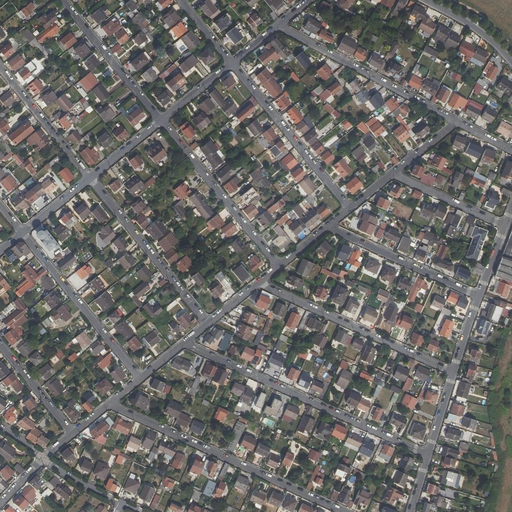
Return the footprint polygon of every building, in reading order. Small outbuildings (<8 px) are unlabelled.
[(129,0),(126,3),(133,12),(138,8),(131,0),(129,0)] [(170,3),(167,0),(159,0),(157,2),(163,9),(170,3)] [(203,5),(200,7),(210,20),(220,12),(218,9),(217,10),(208,0),(206,0),(202,4),(203,5)] [(220,7),(214,0),(208,0),(217,10),(218,9),(220,7)] [(263,0),(272,11),(275,9),(276,10),(283,4),(278,0),(263,0)] [(350,3),(352,4),(354,0),(340,0),(339,4),(347,9),(350,3)] [(404,0),(398,0),(392,11),(394,12),(397,14),(398,14),(406,1),(404,0)] [(326,7),(331,10),(332,7),(323,2),(317,11),(322,14),(326,7)] [(31,10),(34,7),(30,3),(20,11),(26,18),(32,13),(31,10)] [(426,12),(413,5),(411,8),(410,9),(412,10),(409,14),(421,21),(424,16),(426,12)] [(161,18),(170,28),(179,20),(174,14),(175,13),(172,9),(161,18)] [(91,15),(99,26),(106,20),(105,18),(110,14),(107,10),(103,13),(102,14),(99,11),(98,10),(91,15)] [(275,21),(278,19),(272,11),(271,13),(269,12),(268,13),(269,14),(275,21)] [(44,14),(38,20),(45,29),(53,23),(61,16),(58,12),(53,15),(52,13),(46,17),(44,14)] [(145,20),(144,21),(139,13),(135,16),(144,28),(149,25),(147,22),(145,20)] [(256,26),(262,22),(255,13),(249,18),(256,26)] [(142,30),(144,28),(135,16),(130,20),(140,32),(142,30)] [(215,23),(221,31),(230,24),(223,16),(215,23)] [(368,23),(354,16),(354,17),(353,19),(367,26),(368,23)] [(429,19),(424,16),(421,21),(418,28),(431,35),(433,32),(436,25),(430,22),(428,21),(429,19)] [(251,25),(246,18),(242,21),(247,27),(248,28),(251,25)] [(317,34),(319,29),(322,25),(309,18),(304,27),(317,34)] [(376,26),(382,29),(386,23),(380,20),(376,26)] [(108,37),(113,33),(114,33),(121,27),(117,22),(109,28),(106,25),(102,28),(104,32),(103,32),(105,35),(106,34),(108,37)] [(44,30),(45,31),(35,39),(39,44),(44,40),(46,42),(54,35),(53,33),(58,29),(53,23),(45,29),(44,30)] [(171,30),(177,37),(186,30),(180,23),(171,30)] [(439,27),(433,40),(443,45),(444,43),(445,41),(449,33),(450,32),(439,27)] [(238,45),(244,39),(235,28),(228,33),(238,45)] [(27,29),(22,33),(30,42),(35,38),(27,29)] [(324,35),(326,32),(319,29),(317,34),(316,35),(324,40),(324,41),(328,44),(329,42),(331,43),(333,39),(324,35)] [(115,35),(121,44),(128,38),(121,30),(115,35)] [(145,43),(148,41),(141,32),(133,39),(138,45),(143,41),(145,43)] [(196,38),(195,39),(189,32),(180,39),(190,51),(200,43),(196,38)] [(152,42),(154,40),(148,33),(145,34),(152,42)] [(454,49),(460,39),(449,33),(445,41),(444,43),(453,49),(454,49)] [(60,41),(67,48),(76,41),(70,34),(60,41)] [(369,40),(375,43),(378,38),(372,35),(369,40)] [(35,39),(35,38),(30,42),(29,43),(31,45),(32,45),(34,48),(37,46),(41,51),(44,50),(42,47),(39,44),(35,39)] [(352,55),(357,45),(343,38),(338,47),(352,55)] [(270,43),(287,64),(302,52),(300,50),(297,52),(295,49),(288,55),(287,52),(286,53),(282,49),(283,48),(276,39),(270,43)] [(462,41),(457,52),(470,59),(471,57),(475,50),(468,46),(469,45),(462,41)] [(10,46),(9,47),(5,42),(0,46),(0,51),(1,53),(3,55),(6,59),(14,53),(11,49),(12,48),(10,46)] [(392,56),(398,45),(393,42),(387,54),(392,56)] [(74,50),(81,59),(90,52),(83,43),(74,50)] [(161,49),(163,52),(172,46),(169,43),(161,49)] [(121,47),(118,44),(110,51),(113,54),(115,52),(120,48),(121,47)] [(268,58),(270,60),(276,55),(274,53),(275,52),(268,44),(264,47),(271,56),(268,58)] [(425,47),(422,52),(436,59),(438,54),(425,47)] [(483,63),(488,54),(477,47),(476,49),(475,50),(471,57),(482,63),(483,63)] [(354,56),(362,61),(367,53),(358,48),(354,56)] [(214,58),(208,50),(199,57),(205,65),(214,58)] [(298,59),(306,70),(315,63),(307,53),(298,59)] [(130,63),(136,71),(147,61),(142,54),(130,63)] [(8,63),(14,70),(24,63),(18,55),(8,63)] [(179,66),(185,73),(198,62),(192,55),(179,66)] [(367,63),(379,69),(383,61),(371,55),(367,63)] [(492,64),(496,59),(491,56),(484,69),(487,70),(491,63),(492,64)] [(84,64),(91,72),(99,65),(93,57),(84,64)] [(469,61),(480,67),(482,63),(471,57),(470,59),(469,61)] [(171,72),(176,68),(173,64),(172,66),(166,71),(169,75),(172,73),(171,72)] [(316,72),(324,81),(332,74),(325,65),(316,72)] [(484,76),(491,81),(498,70),(492,65),(484,76)] [(392,69),(392,68),(388,66),(385,72),(388,74),(388,73),(392,75),(395,69),(394,69),(394,70),(392,69)] [(18,74),(26,84),(33,79),(31,77),(32,76),(29,73),(30,72),(28,69),(27,70),(25,68),(18,74)] [(150,68),(141,75),(149,84),(153,81),(157,77),(150,68)] [(396,74),(398,71),(395,69),(392,75),(392,76),(399,80),(401,76),(396,74)] [(104,74),(106,78),(112,73),(110,70),(104,74)] [(264,70),(256,77),(262,84),(270,77),(264,70)] [(162,80),(167,76),(164,72),(158,76),(162,80)] [(293,72),(299,80),(304,76),(302,73),(299,75),(297,72),(295,73),(294,72),(293,72)] [(166,84),(173,92),(179,87),(185,82),(178,74),(166,84)] [(91,81),(86,75),(80,80),(87,90),(97,82),(95,79),(91,81)] [(412,75),(408,84),(419,90),(420,88),(423,82),(412,75)] [(232,88),(230,85),(233,82),(234,82),(230,77),(222,83),(226,88),(227,88),(229,90),(232,88)] [(270,77),(262,84),(267,91),(276,84),(270,77)] [(478,78),(476,83),(482,88),(486,82),(478,78)] [(349,84),(356,93),(363,87),(356,79),(349,84)] [(425,79),(423,82),(420,88),(431,94),(430,94),(433,96),(438,86),(425,79)] [(500,82),(498,80),(495,85),(497,87),(507,94),(511,86),(511,85),(502,79),(500,82)] [(28,86),(34,94),(43,87),(36,80),(28,86)] [(341,89),(336,82),(318,97),(323,100),(329,95),(330,97),(341,89)] [(110,96),(100,84),(92,91),(101,103),(110,96)] [(273,98),(282,91),(276,84),(267,91),(273,98)] [(436,99),(443,103),(450,89),(443,85),(436,99)] [(44,96),(41,98),(48,106),(54,101),(57,99),(48,88),(41,93),(44,96)] [(364,88),(355,95),(362,104),(371,98),(364,88)] [(170,100),(169,99),(173,96),(167,89),(159,96),(157,95),(155,97),(162,106),(170,100)] [(11,93),(12,92),(10,90),(0,97),(0,100),(5,107),(14,100),(13,98),(9,94),(11,93)] [(225,104),(214,90),(209,95),(211,97),(218,107),(227,117),(237,108),(230,100),(225,104)] [(286,98),(288,95),(285,91),(273,101),(281,111),(278,113),(281,116),(286,112),(293,106),(295,104),(293,101),(290,103),(286,98)] [(64,113),(73,106),(64,93),(57,99),(54,101),(64,113)] [(376,94),(368,101),(376,110),(384,103),(376,94)] [(452,97),(448,104),(461,111),(467,100),(455,94),(453,97),(452,97)] [(198,106),(206,116),(218,107),(211,97),(206,101),(206,100),(198,106)] [(241,107),(243,110),(254,101),(251,98),(241,107)] [(392,98),(384,104),(390,111),(398,106),(396,103),(397,102),(395,99),(393,100),(392,98)] [(461,112),(476,120),(481,111),(469,105),(471,101),(467,99),(467,100),(461,111),(461,112)] [(86,109),(89,107),(85,102),(83,102),(81,100),(80,102),(86,109)] [(253,108),(258,104),(255,100),(254,101),(243,111),(234,118),(237,121),(238,120),(239,121),(246,115),(248,116),(249,117),(251,115),(251,113),(250,112),(254,109),(253,108)] [(332,112),(334,111),(329,105),(328,106),(327,104),(323,106),(329,114),(332,112)] [(406,109),(407,107),(402,104),(391,113),(395,117),(399,114),(404,117),(409,110),(406,109)] [(100,106),(95,110),(105,123),(107,122),(110,119),(100,106)] [(294,123),(302,117),(293,106),(286,112),(294,123)] [(487,121),(491,123),(497,112),(486,107),(481,117),(488,120),(487,121)] [(144,116),(138,108),(126,118),(133,127),(136,124),(135,123),(138,121),(144,116)] [(59,111),(53,117),(55,120),(62,115),(59,111)] [(59,120),(65,129),(75,120),(72,117),(70,118),(67,113),(59,120)] [(200,130),(210,122),(202,113),(196,117),(197,118),(193,121),(200,130)] [(376,137),(384,130),(373,117),(365,123),(376,137)] [(403,120),(402,120),(400,117),(397,120),(401,125),(407,132),(414,126),(411,122),(407,125),(404,122),(403,120)] [(0,137),(1,139),(11,131),(1,118),(0,118),(0,137)] [(255,136),(263,130),(255,120),(247,127),(255,136)] [(345,121),(341,123),(346,130),(352,126),(350,123),(348,125),(345,121)] [(507,136),(510,137),(511,133),(511,127),(511,128),(511,127),(501,121),(496,131),(507,136)] [(295,126),(301,134),(307,129),(301,122),(295,126)] [(369,131),(361,122),(356,126),(365,134),(367,133),(369,131)] [(423,122),(412,131),(418,138),(429,129),(423,122)] [(27,123),(13,134),(11,131),(1,139),(3,141),(8,138),(14,145),(32,130),(27,123)] [(180,128),(188,138),(194,133),(186,123),(180,128)] [(228,124),(227,125),(226,124),(224,126),(226,128),(227,128),(231,134),(234,132),(228,124)] [(128,134),(121,125),(112,133),(119,142),(128,134)] [(407,139),(406,138),(409,135),(407,132),(401,125),(392,132),(401,144),(407,139)] [(76,130),(72,126),(64,133),(74,145),(81,139),(75,131),(76,130)] [(268,142),(276,136),(270,128),(267,130),(262,134),(268,142)] [(39,146),(35,150),(36,152),(42,147),(43,146),(43,145),(48,141),(39,129),(26,140),(30,145),(35,142),(39,146)] [(303,137),(309,145),(314,141),(313,139),(316,136),(312,131),(303,137)] [(104,148),(112,141),(105,133),(97,139),(104,148)] [(368,136),(369,135),(367,133),(365,134),(360,138),(366,144),(364,145),(369,150),(375,145),(368,136)] [(89,137),(87,134),(81,139),(85,143),(91,139),(89,137)] [(237,143),(241,139),(238,134),(233,138),(235,140),(237,143)] [(452,145),(462,150),(467,140),(456,136),(452,145)] [(413,140),(418,146),(421,144),(416,137),(413,140)] [(5,150),(8,154),(12,151),(3,141),(1,139),(0,139),(0,142),(6,149),(5,150)] [(96,141),(93,143),(100,151),(102,149),(96,141)] [(209,141),(200,149),(208,159),(215,153),(217,151),(209,141)] [(278,161),(288,153),(279,141),(268,149),(278,161)] [(198,146),(195,142),(189,147),(192,151),(198,146)] [(311,147),(317,155),(323,150),(317,143),(311,147)] [(477,159),(482,149),(469,143),(465,153),(477,159)] [(154,148),(151,150),(150,149),(149,148),(145,152),(155,164),(167,154),(158,144),(154,148)] [(366,156),(367,155),(360,146),(351,153),(359,163),(367,157),(366,156)] [(96,153),(93,155),(89,150),(87,147),(79,153),(90,166),(98,160),(97,159),(100,157),(96,153)] [(491,162),(494,153),(485,149),(479,162),(482,163),(484,160),(491,162)] [(321,157),(327,164),(333,159),(327,152),(321,157)] [(217,165),(222,161),(215,153),(208,159),(207,159),(213,168),(214,167),(217,165)] [(18,154),(15,156),(17,158),(20,162),(22,164),(24,162),(18,154)] [(286,172),(297,163),(289,154),(279,163),(286,172)] [(129,161),(135,169),(142,163),(137,155),(129,161)] [(445,159),(436,155),(431,166),(440,170),(445,159)] [(57,156),(47,164),(51,168),(60,160),(57,156)] [(391,159),(395,165),(399,162),(394,156),(391,159)] [(23,164),(33,176),(37,173),(28,162),(32,159),(30,157),(26,160),(27,161),(23,164)] [(342,159),(333,167),(335,170),(336,170),(338,172),(343,177),(351,170),(342,159)] [(501,177),(507,179),(508,176),(511,177),(511,163),(507,161),(501,177)] [(385,168),(380,162),(377,165),(381,170),(382,171),(385,168)] [(216,174),(223,182),(230,177),(226,172),(231,168),(228,165),(216,174)] [(375,174),(381,170),(377,165),(371,169),(375,174)] [(412,173),(420,177),(424,169),(415,165),(412,173)] [(66,167),(58,173),(63,179),(66,177),(68,179),(69,181),(74,178),(66,167)] [(231,174),(233,176),(240,170),(238,168),(231,174)] [(300,177),(304,174),(299,168),(291,175),(297,183),(302,179),(300,177)] [(169,174),(176,181),(181,177),(175,169),(170,172),(171,173),(169,174)] [(255,170),(250,174),(255,180),(260,176),(255,170)] [(487,178),(493,181),(496,174),(490,171),(487,178)] [(455,172),(455,174),(452,173),(451,175),(447,183),(456,187),(462,175),(455,172)] [(482,188),(486,178),(474,172),(473,175),(470,182),(482,188)] [(16,185),(8,174),(0,181),(0,182),(7,192),(16,185)] [(269,186),(270,187),(272,185),(262,174),(260,176),(255,180),(254,180),(257,183),(260,181),(265,188),(269,186)] [(434,182),(440,185),(441,184),(444,177),(438,174),(434,182)] [(309,180),(310,179),(308,176),(298,184),(308,196),(310,194),(316,189),(309,180)] [(33,177),(25,182),(28,186),(36,181),(33,177)] [(239,182),(235,177),(224,186),(229,193),(237,187),(235,185),(239,182)] [(434,181),(425,177),(423,182),(432,187),(434,181)] [(48,178),(39,185),(45,192),(46,193),(46,194),(55,187),(48,178)] [(352,193),(361,186),(355,178),(346,185),(352,193)] [(114,192),(123,185),(118,179),(109,186),(114,192)] [(142,192),(146,189),(138,179),(134,182),(132,184),(131,182),(124,187),(134,199),(137,196),(134,192),(138,189),(142,192)] [(191,192),(184,182),(182,184),(189,193),(191,192)] [(23,195),(30,204),(45,192),(39,185),(38,184),(23,195)] [(182,184),(174,190),(181,200),(182,199),(189,193),(182,184)] [(388,193),(397,198),(401,200),(402,198),(401,198),(405,193),(402,191),(402,190),(394,184),(388,193)] [(500,192),(510,197),(511,192),(511,191),(503,188),(500,192)] [(499,195),(498,194),(499,192),(492,189),(491,192),(490,192),(488,198),(489,198),(487,202),(486,202),(484,206),(493,209),(495,202),(497,203),(499,199),(497,198),(499,195)] [(411,196),(419,200),(422,193),(414,190),(411,196)] [(196,192),(189,198),(197,208),(204,202),(205,200),(203,197),(201,198),(196,192)] [(49,201),(47,198),(49,197),(46,194),(46,193),(36,201),(39,205),(43,202),(45,203),(49,201)] [(234,197),(238,202),(243,198),(239,193),(234,197)] [(264,196),(263,193),(262,193),(250,203),(251,205),(244,211),(250,218),(257,212),(252,206),(257,202),(256,202),(264,196)] [(26,208),(30,205),(30,204),(23,195),(22,194),(11,204),(17,212),(21,209),(24,206),(26,208)] [(311,203),(315,201),(310,194),(308,196),(304,199),(306,202),(313,210),(315,208),(311,203)] [(389,202),(379,197),(375,206),(385,210),(389,202)] [(271,206),(267,209),(266,210),(256,218),(264,227),(273,220),(269,215),(285,203),(281,198),(275,203),(271,206)] [(139,215),(142,212),(146,208),(139,199),(134,202),(135,203),(132,206),(139,215)] [(182,199),(181,200),(172,207),(181,219),(187,214),(181,206),(185,203),(182,199)] [(205,220),(213,214),(204,202),(197,208),(196,209),(205,220)] [(269,202),(263,207),(266,210),(267,209),(271,206),(269,202)] [(31,205),(31,206),(37,213),(40,211),(35,205),(34,205),(33,203),(31,205)] [(73,210),(81,220),(91,212),(83,203),(73,210)] [(431,217),(435,209),(424,204),(420,212),(431,217)] [(315,211),(321,218),(329,212),(323,205),(315,211)] [(441,218),(446,209),(437,205),(432,217),(435,219),(437,216),(441,218)] [(107,217),(98,206),(91,212),(100,223),(107,217)] [(298,217),(291,209),(289,211),(284,216),(286,218),(288,216),(292,221),(298,217)] [(300,220),(307,228),(320,218),(313,210),(300,220)] [(456,229),(463,213),(457,210),(454,215),(450,226),(445,235),(452,238),(456,229)] [(73,216),(69,212),(58,221),(61,225),(69,234),(71,233),(66,227),(73,221),(71,218),(73,216)] [(362,220),(374,226),(378,219),(363,213),(362,215),(360,219),(362,220)] [(449,213),(444,223),(450,226),(454,215),(449,213)] [(472,225),(475,218),(469,215),(466,223),(472,225)] [(142,229),(149,224),(143,216),(135,222),(142,229)] [(212,229),(215,227),(217,230),(224,225),(216,216),(207,223),(212,229)] [(360,219),(358,218),(354,217),(351,225),(358,228),(362,220),(360,219)] [(157,239),(167,231),(157,219),(144,230),(148,234),(149,233),(151,231),(157,239)] [(300,227),(303,225),(299,220),(296,222),(289,227),(295,235),(302,229),(300,227)] [(374,226),(362,220),(358,230),(370,235),(374,226)] [(228,237),(236,231),(230,223),(222,230),(228,237)] [(62,241),(69,234),(61,225),(57,228),(59,231),(56,234),(62,241)] [(106,244),(116,236),(107,225),(103,228),(99,232),(101,234),(99,236),(106,244)] [(275,246),(279,251),(291,241),(281,228),(278,225),(273,229),(279,237),(272,242),(274,244),(275,246)] [(470,237),(473,238),(470,244),(480,248),(487,232),(474,227),(473,227),(470,237)] [(374,237),(379,240),(383,230),(379,228),(374,237)] [(39,229),(34,234),(44,243),(49,238),(39,229)] [(384,236),(396,242),(399,234),(388,229),(384,236)] [(426,231),(421,229),(420,231),(417,239),(421,241),(426,231)] [(511,282),(511,229),(495,276),(500,278),(511,282)] [(157,239),(151,231),(149,233),(155,241),(157,239)] [(434,234),(431,233),(426,231),(421,241),(432,246),(433,243),(436,244),(439,239),(433,236),(434,234)] [(158,242),(166,252),(177,243),(169,233),(158,242)] [(405,238),(407,234),(404,233),(397,249),(405,253),(411,241),(405,238)] [(128,246),(120,236),(112,243),(120,252),(128,246)] [(237,254),(242,250),(245,247),(242,243),(241,244),(237,239),(230,245),(237,254)] [(324,241),(315,250),(322,257),(331,248),(324,241)] [(31,252),(23,242),(19,242),(10,250),(17,258),(17,259),(23,254),(25,257),(31,252)] [(466,256),(476,260),(480,248),(470,244),(466,256)] [(337,257),(345,261),(346,259),(349,252),(351,249),(343,245),(337,257)] [(442,261),(448,248),(441,245),(439,248),(432,263),(449,271),(452,265),(442,261)] [(72,253),(67,247),(63,250),(65,253),(68,257),(72,253)] [(418,248),(417,250),(414,258),(422,261),(426,252),(418,248)] [(176,264),(183,258),(187,255),(184,252),(178,257),(172,249),(165,254),(166,255),(164,256),(173,266),(176,264)] [(11,263),(17,258),(10,250),(4,254),(11,263)] [(352,252),(352,253),(349,252),(346,259),(349,261),(348,262),(351,264),(351,265),(357,268),(359,263),(356,262),(358,257),(360,252),(356,250),(355,253),(352,252)] [(131,259),(126,253),(117,260),(125,270),(135,262),(132,258),(131,259)] [(75,260),(71,255),(58,266),(62,271),(75,260)] [(261,264),(254,256),(250,259),(245,263),(252,272),(261,264)] [(182,272),(189,266),(183,258),(176,264),(182,272)] [(307,277),(313,264),(302,259),(296,272),(307,277)] [(109,260),(103,264),(107,269),(113,264),(109,260)] [(375,274),(379,265),(369,260),(365,269),(375,274)] [(249,275),(243,268),(245,266),(242,261),(239,264),(240,265),(232,271),(238,278),(243,275),(245,278),(249,275)] [(484,266),(475,262),(473,266),(483,270),(484,266)] [(88,266),(89,265),(87,263),(84,265),(77,271),(83,279),(92,271),(88,266)] [(472,272),(481,276),(483,270),(473,266),(472,265),(470,269),(473,270),(472,272)] [(145,266),(136,272),(144,282),(145,281),(152,275),(145,266)] [(471,273),(459,267),(456,276),(468,281),(471,273)] [(36,274),(30,268),(27,270),(36,282),(37,282),(45,275),(47,274),(43,269),(36,274)] [(325,270),(323,269),(322,268),(321,271),(337,278),(338,276),(334,274),(325,270)] [(391,282),(395,272),(385,268),(381,277),(391,282)] [(32,286),(36,282),(27,270),(25,269),(21,272),(26,278),(29,281),(15,293),(18,297),(22,294),(32,286)] [(341,270),(339,273),(338,276),(341,277),(345,279),(347,273),(341,270)] [(220,282),(225,278),(220,272),(215,276),(220,282)] [(191,278),(198,286),(204,281),(197,273),(191,278)] [(0,285),(5,291),(10,287),(0,275),(0,274),(0,285)] [(48,277),(47,278),(45,275),(37,282),(38,284),(40,283),(47,292),(55,285),(48,277)] [(299,288),(303,281),(290,275),(286,282),(299,288)] [(96,294),(105,287),(96,277),(87,284),(96,294)] [(410,291),(413,285),(414,283),(401,277),(397,286),(407,291),(407,290),(410,291)] [(26,278),(12,290),(15,293),(29,281),(26,278)] [(417,278),(414,285),(413,285),(410,291),(407,299),(413,302),(417,291),(416,291),(418,287),(425,290),(427,286),(423,284),(424,281),(417,278)] [(511,282),(500,278),(495,293),(506,297),(509,287),(511,287),(511,282)] [(347,280),(345,284),(352,288),(354,283),(351,282),(347,280)] [(139,298),(150,288),(145,281),(144,282),(133,291),(139,298)] [(215,298),(223,292),(218,285),(209,291),(215,298)] [(365,293),(367,289),(358,285),(356,289),(365,293)] [(23,297),(34,288),(32,286),(22,294),(23,297)] [(333,302),(341,306),(347,291),(337,286),(331,299),(334,300),(333,302)] [(319,301),(320,298),(326,301),(329,296),(326,294),(327,291),(317,287),(314,295),(316,297),(315,299),(319,301)] [(51,309),(60,301),(52,291),(43,299),(51,309)] [(161,296),(167,304),(178,296),(176,294),(175,295),(173,293),(171,295),(167,291),(161,296)] [(266,309),(272,295),(262,291),(256,304),(258,305),(257,307),(262,310),(263,308),(266,309)] [(103,311),(113,303),(104,292),(95,300),(103,311)] [(460,296),(451,292),(447,300),(456,304),(456,305),(464,309),(467,301),(459,297),(460,296)] [(131,298),(139,308),(142,305),(134,295),(131,298)] [(431,305),(441,310),(445,300),(435,295),(431,305)] [(19,310),(4,322),(8,327),(16,320),(29,310),(19,298),(13,302),(19,310)] [(392,300),(387,298),(386,302),(384,306),(388,308),(389,304),(391,304),(392,301),(392,300)] [(487,312),(483,310),(481,316),(497,322),(503,308),(505,309),(505,307),(511,309),(511,304),(496,299),(495,303),(494,302),(493,305),(490,304),(487,312)] [(167,312),(177,304),(175,300),(164,309),(167,312)] [(356,308),(358,304),(349,300),(344,310),(349,312),(352,306),(356,308)] [(67,311),(69,309),(64,303),(39,323),(42,327),(44,326),(45,327),(54,320),(55,321),(60,316),(65,322),(72,317),(67,311)] [(272,312),(270,318),(268,321),(263,333),(267,334),(272,324),(271,323),(275,314),(282,317),(286,307),(277,303),(272,312)] [(14,308),(10,304),(1,311),(5,316),(14,308)] [(360,304),(355,315),(359,317),(360,315),(363,308),(364,306),(360,304)] [(414,311),(420,313),(423,306),(417,304),(414,311)] [(153,316),(144,305),(140,308),(149,320),(153,316)] [(388,319),(386,323),(394,327),(398,317),(395,316),(397,310),(390,306),(389,308),(385,318),(388,319)] [(443,307),(441,312),(448,316),(451,311),(443,307)] [(366,308),(366,309),(363,316),(362,318),(372,322),(377,313),(366,308)] [(108,317),(113,323),(123,315),(118,309),(108,317)] [(241,320),(251,325),(255,315),(246,311),(241,320)] [(291,313),(284,327),(292,331),(299,316),(297,315),(298,313),(294,311),(293,314),(291,313)] [(298,328),(301,330),(307,317),(309,312),(306,311),(298,328)] [(186,312),(176,319),(184,329),(195,321),(192,317),(191,318),(186,312)] [(403,315),(398,326),(402,328),(402,327),(408,330),(412,320),(403,315)] [(35,317),(31,320),(36,326),(39,323),(35,317)] [(317,325),(319,322),(307,317),(301,330),(304,332),(307,326),(316,330),(318,326),(317,325)] [(16,320),(8,327),(6,328),(9,332),(4,336),(12,346),(21,338),(19,334),(21,332),(16,326),(19,324),(16,320)] [(134,333),(123,320),(113,328),(116,331),(117,331),(125,341),(134,333)] [(439,334),(447,337),(453,323),(446,320),(439,334)] [(485,336),(490,323),(482,320),(477,333),(485,336)] [(169,325),(176,333),(179,330),(173,322),(169,325)] [(247,336),(248,337),(252,328),(239,322),(237,327),(239,328),(238,331),(236,336),(245,341),(247,336)] [(35,327),(41,335),(46,331),(42,327),(39,323),(36,326),(35,327)] [(326,325),(322,324),(315,338),(317,339),(314,343),(322,348),(327,340),(321,336),(326,325)] [(160,340),(156,334),(158,332),(155,328),(153,330),(153,331),(144,339),(143,338),(141,340),(148,349),(160,340)] [(205,341),(202,344),(205,346),(207,343),(209,344),(214,338),(217,340),(223,332),(216,329),(214,332),(213,331),(210,335),(208,334),(203,340),(205,341)] [(83,349),(91,342),(83,331),(75,338),(83,349)] [(338,331),(334,340),(348,346),(352,338),(338,331)] [(266,338),(267,334),(263,333),(258,343),(261,345),(265,337),(266,338)] [(411,342),(419,345),(423,338),(413,333),(411,337),(412,338),(411,342)] [(434,335),(430,333),(424,347),(434,352),(438,343),(432,340),(434,335)] [(127,343),(133,350),(140,345),(134,337),(127,343)] [(351,346),(360,350),(363,342),(355,338),(351,346)] [(280,349),(284,342),(278,339),(275,347),(280,349)] [(17,349),(24,358),(33,351),(26,342),(17,349)] [(100,346),(96,342),(86,350),(88,352),(90,350),(95,356),(100,352),(104,349),(101,345),(100,346)] [(233,354),(235,351),(236,352),(238,349),(232,345),(228,352),(232,355),(233,354)] [(270,357),(273,351),(258,345),(257,346),(256,349),(261,352),(260,354),(269,358),(270,357)] [(375,350),(366,346),(360,358),(369,363),(375,350)] [(240,357),(250,361),(255,351),(245,347),(240,357)] [(286,354),(274,348),(273,351),(270,357),(275,359),(275,360),(282,363),(286,354)] [(260,354),(261,352),(256,349),(250,363),(255,365),(256,364),(258,365),(262,357),(260,356),(260,354)] [(59,359),(64,355),(60,350),(57,352),(55,354),(59,359)] [(297,356),(305,359),(308,354),(300,350),(297,356)] [(470,354),(471,354),(471,356),(478,358),(480,352),(471,350),(470,354)] [(29,358),(35,365),(42,360),(36,352),(29,358)] [(74,354),(68,359),(71,362),(77,357),(74,354)] [(105,364),(112,358),(109,354),(103,358),(97,364),(98,366),(103,362),(105,364)] [(194,363),(199,366),(203,357),(198,355),(194,363)] [(101,356),(94,361),(95,362),(97,364),(103,358),(101,356)] [(188,372),(191,364),(177,357),(176,359),(175,359),(172,366),(179,370),(180,368),(188,372)] [(387,366),(392,369),(395,362),(390,359),(387,366)] [(0,362),(8,373),(9,372),(1,361),(0,361),(0,362)] [(8,373),(0,362),(0,378),(0,379),(8,373)] [(203,388),(207,390),(210,385),(209,384),(217,367),(207,363),(202,374),(203,378),(206,379),(207,379),(203,388)] [(38,371),(45,380),(54,373),(47,364),(38,371)] [(472,378),(475,366),(470,364),(467,374),(469,375),(469,377),(472,378)] [(404,382),(406,377),(409,371),(398,366),(393,377),(404,382)] [(117,382),(125,376),(118,367),(114,370),(110,373),(117,382)] [(288,374),(286,378),(294,382),(299,371),(289,367),(286,373),(288,374)] [(343,370),(343,369),(339,367),(337,373),(341,375),(336,384),(344,388),(351,374),(343,370)] [(418,367),(414,376),(426,381),(427,378),(430,372),(418,367)] [(371,376),(369,380),(384,387),(389,375),(384,373),(384,374),(381,372),(381,371),(374,368),(370,376),(371,376)] [(218,369),(214,378),(213,377),(211,383),(216,385),(217,382),(226,386),(229,380),(226,378),(228,373),(218,369)] [(23,388),(12,373),(1,381),(6,387),(9,384),(17,393),(23,388)] [(302,374),(297,384),(306,389),(311,378),(302,374)] [(196,389),(201,377),(196,375),(194,381),(188,393),(192,395),(195,396),(198,390),(196,389)] [(61,393),(65,390),(54,376),(45,384),(55,397),(61,393)] [(407,392),(412,380),(406,377),(404,382),(401,389),(407,392)] [(160,392),(164,384),(152,378),(151,382),(152,383),(152,384),(150,387),(160,392)] [(95,387),(101,395),(111,387),(105,379),(95,387)] [(324,385),(314,380),(310,389),(320,393),(324,385)] [(235,382),(230,392),(240,396),(244,389),(244,387),(239,385),(235,382)] [(456,399),(465,402),(470,384),(468,384),(461,382),(456,399)] [(377,397),(382,387),(378,385),(373,396),(377,397)] [(401,389),(391,385),(389,390),(394,392),(398,394),(401,389)] [(427,391),(424,400),(434,405),(439,388),(432,386),(430,392),(427,391)] [(238,400),(253,407),(258,397),(255,396),(253,400),(250,399),(252,394),(253,393),(244,389),(240,396),(238,400)] [(394,403),(398,394),(394,392),(390,402),(394,404),(394,403)] [(351,393),(346,402),(356,407),(357,406),(361,397),(351,393)] [(130,402),(144,409),(149,400),(136,394),(134,400),(131,399),(130,402)] [(406,394),(400,406),(411,411),(416,399),(406,394)] [(370,402),(361,397),(357,406),(366,411),(370,402)] [(23,403),(29,411),(36,405),(30,398),(23,403)] [(266,406),(263,413),(276,419),(279,413),(277,412),(282,402),(274,398),(270,407),(266,406)] [(74,423),(74,421),(80,416),(72,407),(75,405),(71,400),(65,405),(66,407),(62,410),(72,421),(72,423),(74,423)] [(82,405),(88,412),(92,408),(86,401),(82,405)] [(169,401),(164,412),(177,418),(179,413),(182,407),(169,401)] [(465,407),(453,403),(450,413),(462,416),(465,407)] [(295,419),(299,410),(288,405),(283,414),(295,419)] [(309,416),(312,408),(308,406),(296,430),(302,433),(304,429),(308,431),(309,428),(311,429),(315,421),(307,417),(308,415),(309,416)] [(382,410),(373,406),(369,414),(373,416),(372,418),(377,421),(378,420),(381,421),(384,415),(381,413),(382,410)] [(14,410),(12,407),(7,411),(3,417),(12,423),(15,419),(13,417),(14,415),(11,413),(14,410)] [(228,413),(228,411),(218,407),(214,417),(222,421),(226,412),(228,413)] [(179,413),(177,418),(175,422),(186,427),(190,418),(179,413)] [(390,422),(403,429),(407,420),(393,414),(390,422)] [(35,425),(24,417),(17,423),(30,433),(33,428),(35,425)] [(472,428),(474,429),(476,421),(464,417),(462,425),(466,427),(472,428)] [(112,428),(127,435),(132,424),(128,423),(127,424),(121,421),(122,420),(117,418),(112,428)] [(90,432),(92,434),(94,436),(95,438),(108,428),(103,421),(90,432)] [(202,429),(204,426),(194,421),(190,429),(197,433),(199,433),(201,429),(202,429)] [(233,447),(231,451),(233,452),(245,425),(237,421),(233,429),(235,430),(226,449),(227,450),(229,445),(233,447)] [(328,440),(331,434),(333,429),(326,426),(327,425),(323,423),(317,435),(328,440)] [(409,435),(422,440),(426,428),(414,423),(409,435)] [(342,439),(346,429),(335,424),(333,429),(331,434),(342,439)] [(460,432),(455,430),(456,428),(449,426),(445,436),(454,440),(458,439),(460,432)] [(33,428),(30,433),(26,437),(35,444),(35,443),(41,447),(45,446),(49,441),(40,435),(41,433),(33,428)] [(233,429),(224,448),(226,449),(235,430),(233,429)] [(158,436),(157,436),(158,434),(155,434),(155,435),(148,431),(141,446),(149,450),(154,439),(156,440),(158,436)] [(360,449),(364,439),(349,432),(345,442),(360,449)] [(244,447),(247,448),(251,450),(256,440),(244,435),(240,445),(244,447)] [(126,446),(136,451),(141,441),(131,436),(126,446)] [(380,444),(382,439),(378,438),(372,449),(376,451),(380,444)] [(294,444),(295,442),(292,440),(287,451),(293,453),(297,445),(294,444)] [(2,441),(0,443),(0,452),(7,461),(15,451),(2,441)] [(162,452),(172,457),(176,447),(173,446),(174,444),(171,443),(170,445),(166,443),(161,441),(158,449),(162,452)] [(260,441),(254,453),(265,458),(270,448),(263,445),(264,443),(260,441)] [(459,449),(466,451),(468,444),(461,442),(459,449)] [(384,445),(380,444),(376,451),(375,453),(379,455),(381,452),(385,454),(384,458),(388,460),(393,449),(384,445)] [(456,459),(459,451),(443,446),(441,454),(450,456),(456,459)] [(69,458),(72,462),(78,457),(70,447),(61,454),(66,461),(69,458)] [(322,454),(318,453),(316,451),(311,449),(308,458),(318,462),(321,456),(322,454)] [(9,462),(17,452),(15,451),(7,461),(9,462)] [(132,461),(133,458),(119,452),(118,454),(120,456),(132,461)] [(182,462),(185,456),(182,455),(180,454),(177,453),(171,466),(173,467),(176,460),(182,462)] [(293,456),(286,453),(282,463),(287,465),(288,462),(290,462),(293,456)] [(194,460),(188,474),(197,478),(200,471),(203,464),(195,461),(198,455),(194,454),(192,459),(194,460)] [(270,466),(271,464),(276,467),(279,459),(270,454),(266,464),(270,466)] [(411,467),(414,460),(403,455),(398,465),(408,470),(410,467),(411,467)] [(443,463),(441,463),(440,466),(449,468),(450,466),(453,467),(455,460),(449,458),(445,457),(444,460),(443,463)] [(211,476),(216,465),(205,459),(203,464),(200,471),(211,476)] [(80,468),(88,472),(92,464),(84,460),(80,468)] [(182,462),(176,460),(173,467),(178,469),(182,462)] [(368,466),(355,460),(351,468),(353,469),(354,467),(365,472),(368,466)] [(104,479),(109,468),(98,463),(93,474),(104,479)] [(221,481),(229,465),(225,463),(217,479),(221,481)] [(346,473),(348,474),(351,469),(339,463),(334,474),(342,478),(344,473),(346,474),(346,473)] [(6,480),(14,472),(7,465),(0,471),(5,476),(3,477),(6,480)] [(14,467),(21,474),(23,472),(16,465),(14,467)] [(320,467),(316,465),(310,479),(314,481),(314,482),(319,485),(324,475),(318,472),(320,467)] [(363,479),(365,474),(355,469),(353,473),(359,476),(359,477),(363,479)] [(393,482),(402,487),(407,475),(398,471),(393,482)] [(446,484),(453,486),(456,474),(448,472),(446,478),(448,478),(446,484)] [(135,476),(131,474),(124,488),(134,493),(139,483),(133,480),(135,476)] [(40,480),(36,476),(29,484),(33,488),(37,483),(39,485),(42,482),(40,481),(40,480)] [(168,482),(169,478),(164,476),(161,481),(163,482),(162,484),(171,489),(173,484),(168,482)] [(244,490),(249,481),(237,476),(233,485),(244,490)] [(0,481),(0,482),(6,490),(9,487),(0,477),(0,480),(1,481),(0,481)] [(55,489),(61,483),(55,478),(50,484),(55,489)] [(120,488),(110,484),(112,480),(109,479),(105,487),(118,493),(120,488)] [(202,493),(209,497),(215,484),(208,481),(202,493)] [(213,493),(220,496),(225,485),(218,481),(213,493)] [(64,502),(72,494),(61,483),(55,489),(54,490),(61,496),(59,498),(64,502)] [(434,485),(428,483),(426,492),(434,495),(441,497),(442,494),(437,492),(439,487),(434,486),(434,485)] [(139,497),(149,501),(154,490),(144,486),(139,497)] [(345,487),(343,486),(336,500),(347,505),(349,500),(347,500),(349,496),(342,493),(345,487)] [(396,497),(398,497),(400,491),(392,488),(388,486),(383,499),(390,503),(392,498),(394,495),(396,497)] [(21,497),(29,504),(31,506),(35,502),(33,499),(35,497),(34,495),(36,493),(30,487),(28,490),(26,488),(23,493),(24,494),(21,497)] [(201,493),(194,490),(193,492),(190,498),(197,501),(201,493)] [(255,503),(254,506),(260,509),(266,495),(259,492),(254,490),(249,500),(255,503)] [(366,505),(370,495),(359,490),(354,502),(359,504),(360,502),(366,505)] [(338,494),(333,491),(329,500),(334,502),(338,494)] [(273,492),(268,502),(279,507),(279,505),(283,497),(273,492)] [(442,497),(441,497),(434,495),(431,504),(444,509),(446,503),(441,502),(442,497)] [(14,504),(22,511),(29,504),(21,497),(21,496),(14,504)] [(291,511),(296,502),(284,496),(283,497),(279,505),(291,511)]
